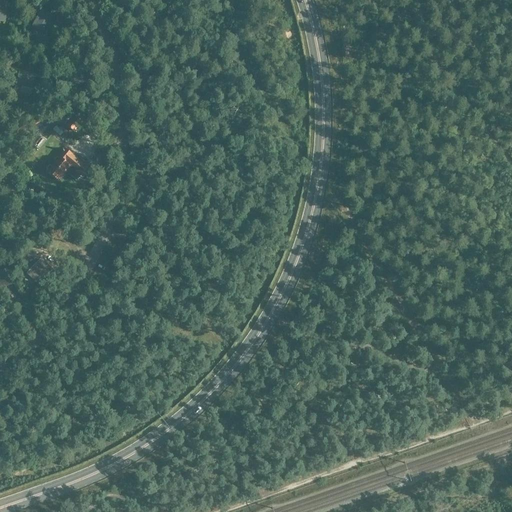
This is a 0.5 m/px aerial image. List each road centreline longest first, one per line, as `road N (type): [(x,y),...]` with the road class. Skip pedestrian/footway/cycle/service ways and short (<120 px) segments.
road 1 (primary): [(0,508),(151,442),(226,376),(261,329),(299,252),(320,168),(321,78),(304,0)]
road 2 (residential): [(0,370),(70,298),(117,190),(119,90),(85,0)]
road 3 (track): [(220,511),(511,410)]
road 4 (track): [(473,423),(349,221)]
road 5 (track): [(358,511),(511,459)]
